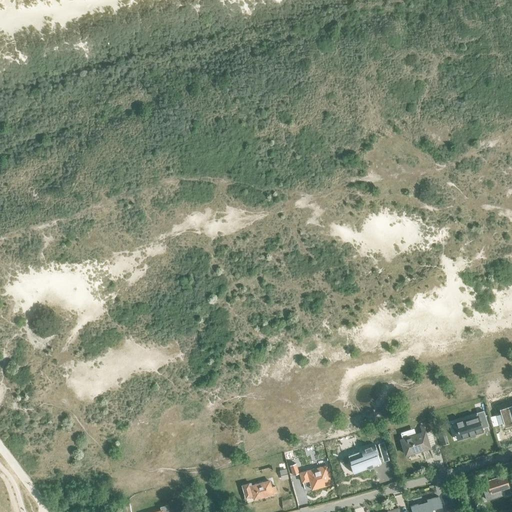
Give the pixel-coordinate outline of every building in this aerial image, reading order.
[(511,404),(499,409),(505,428),(511,425),(511,404)] [(477,415),(456,421),(461,439),(483,432),(483,431),(482,428),(487,426),(483,410),(477,412),(477,415)] [(425,432),(416,435),(414,428),(400,433),(402,439),(401,440),(406,455),(429,448),(429,446),(435,444),(431,431),(425,433),(425,432)] [(375,444),(348,455),(351,464),(350,464),(354,474),(368,468),(368,470),(374,468),(373,466),(381,464),(377,454),(378,454),(375,444)] [(295,464),(290,466),(293,475),(299,473),(295,464)] [(307,471),(300,473),(302,482),(309,480),(312,479),(314,486),(329,482),(326,474),(329,474),(327,466),(307,472),(307,471)] [(288,479),(286,469),(279,470),(281,480),(288,479)] [(484,488),(487,498),(503,493),(502,490),(509,488),(506,476),(488,481),(490,487),(484,488)] [(276,486),(272,487),(270,480),(252,485),(251,483),(241,485),(245,499),(252,497),(253,500),(274,495),(274,494),(277,493),(276,486)] [(433,510),(442,507),(439,497),(429,500),(429,502),(419,505),(419,504),(412,506),(414,511),(434,511),(433,510)] [(122,504),(123,511),(131,511),(130,503),(122,504)]
